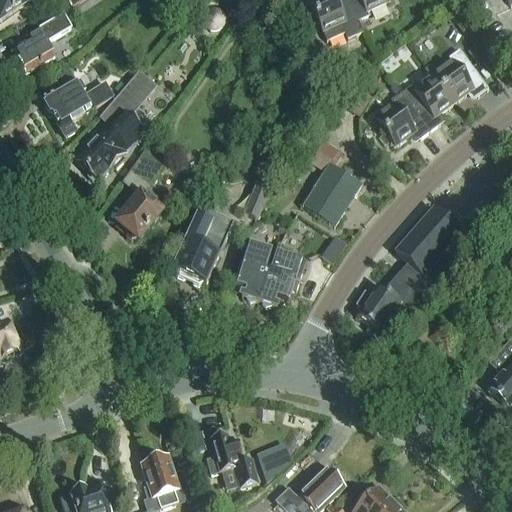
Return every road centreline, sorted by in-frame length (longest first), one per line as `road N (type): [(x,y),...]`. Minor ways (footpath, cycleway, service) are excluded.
road 1 (residential): [(293,381),(372,242),(456,155),(511,112)]
road 2 (residential): [(118,402),(0,168)]
road 3 (tertiary): [(511,509),(478,471),(406,423),(293,381)]
road 4 (tertiary): [(118,402),(230,379),(293,381)]
road 5 (tertiary): [(0,440),(118,402)]
